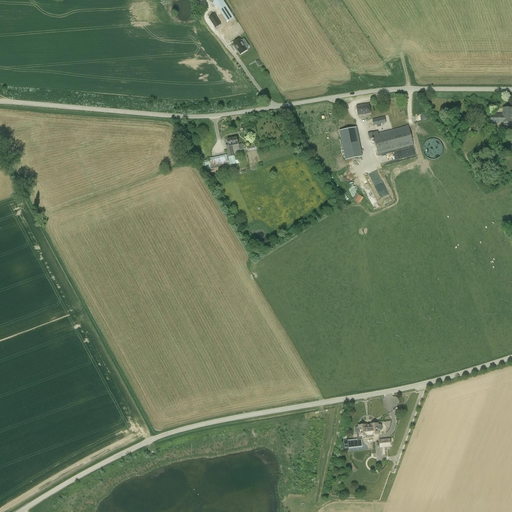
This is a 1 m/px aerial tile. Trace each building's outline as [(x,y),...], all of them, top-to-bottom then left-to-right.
[(212,0),(214,2),(212,3),(214,6),(216,5),(217,7),(226,22),(231,19),(232,22),(235,20),(234,18),(234,17),(223,0),(212,0)] [(214,15),(209,18),(215,28),(221,25),(214,15)] [(223,33),(226,41),(236,36),(230,23),(221,27),(224,32),(223,33)] [(233,44),(234,45),(233,46),(236,50),(237,49),(238,52),(240,55),(247,50),(244,46),(247,44),(246,43),(245,41),(244,39),(241,41),(240,39),(233,44)] [(358,115),(370,113),(369,105),(356,107),(358,115)] [(511,108),(511,107),(508,107),(508,108),(502,108),(502,114),(490,114),(490,123),(502,123),(503,123),(503,126),(511,126),(511,123),(511,119),(511,116),(511,108)] [(380,126),(380,124),(385,122),(384,118),(373,120),(373,124),(374,125),(377,125),(377,127),(380,126)] [(413,146),(408,126),(378,133),(378,132),(372,133),(378,155),(413,146)] [(362,157),(356,127),(339,131),(345,160),(362,157)] [(229,146),(226,147),(228,157),(233,156),(231,146),(238,145),(237,137),(227,139),(228,144),(229,146)] [(430,140),(430,145),(432,145),(432,156),(441,156),(442,140),(430,140)] [(403,152),(405,157),(415,153),(413,148),(403,152)] [(206,170),(210,169),(218,167),(218,166),(226,165),(224,155),(208,158),(208,160),(204,161),(206,168),(206,170)] [(359,204),(363,198),(357,193),(353,199),(359,204)] [(377,425),(377,423),(370,424),(370,425),(365,426),(365,425),(358,426),(359,427),(356,428),(355,429),(356,432),(357,433),(359,433),(360,436),(366,436),(366,435),(371,434),(371,435),(378,434),(378,431),(380,431),(381,429),(381,426),(380,425),(377,425)] [(380,448),(391,447),(390,438),(379,440),(380,448)]
